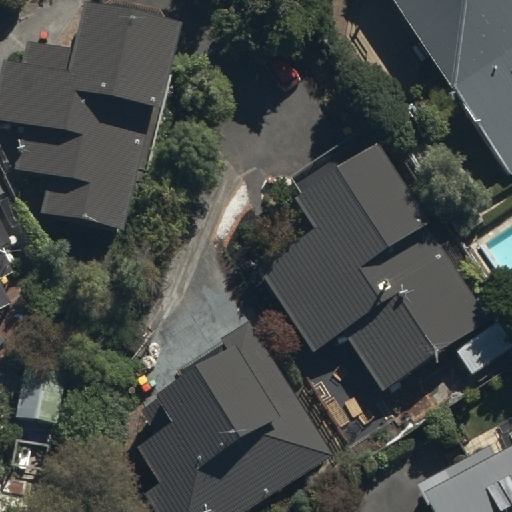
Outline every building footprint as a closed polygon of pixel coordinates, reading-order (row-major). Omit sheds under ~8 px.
[(511,0),(384,0),(511,183),(511,0)] [(185,61),(89,35),(77,78),(11,60),(0,99),(0,141),(26,149),(15,193),(52,203),(42,238),(122,260),(152,150),(160,152),(185,61)] [(313,235),(263,268),(314,349),(348,328),(386,389),(460,343),(475,367),(511,343),(511,331),(502,316),(493,322),(384,156),(379,159),(364,136),(294,182),(307,201),(296,208),(313,235)] [(0,213),(6,211),(0,198),(0,329),(16,322),(3,298),(18,291),(7,267),(15,264),(0,235),(0,213)] [(158,504),(144,511),(274,511),(333,472),(252,340),(171,389),(182,407),(144,430),(163,461),(141,475),(158,504)] [(511,511),(511,463),(506,467),(491,441),(415,483),(426,503),(422,506),(425,511),(511,511)]
